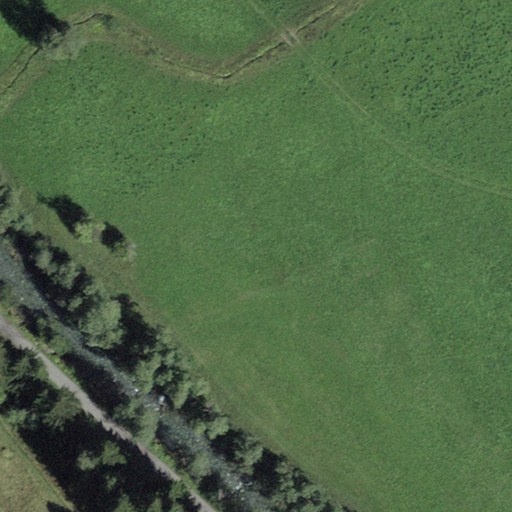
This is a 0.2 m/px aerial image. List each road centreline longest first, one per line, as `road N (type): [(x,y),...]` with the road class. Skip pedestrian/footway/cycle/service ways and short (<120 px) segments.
road 1 (track): [(511,205),(479,195),(382,131),(245,0)]
road 2 (track): [(0,321),(200,511)]
